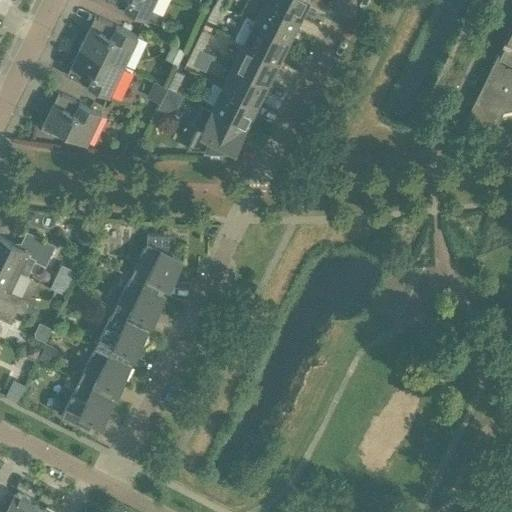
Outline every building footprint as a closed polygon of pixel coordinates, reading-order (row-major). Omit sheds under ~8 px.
[(107,0),(146,19),(155,0),(107,0)] [(289,38),(299,16),(266,0),(265,0),(255,21),(289,38)] [(266,0),(299,16),(307,0),(266,0)] [(215,22),(223,5),(215,1),(207,18),(215,22)] [(80,45),(124,65),(138,36),(95,15),(80,45)] [(244,42),(278,59),(289,38),(255,21),(246,16),(235,38),(244,42)] [(511,23),(509,30),(463,122),(464,122),(465,121),(467,122),(496,124),(503,111),(511,108),(511,23)] [(202,29),(194,44),(203,48),(210,34),(202,29)] [(180,41),(184,43),(188,33),(184,31),(178,33),(180,41)] [(267,80),(278,59),(244,42),(234,64),(267,80)] [(194,44),(186,61),(201,68),(209,52),(203,48),(194,44)] [(67,75),(109,95),(124,65),(80,45),(66,75),(67,75)] [(223,85),(257,102),(267,80),(234,64),(223,85)] [(168,86),(176,90),(183,74),(175,70),(168,86)] [(223,85),(212,107),(246,123),(257,102),(223,85)] [(169,88),(156,112),(170,119),(183,95),(169,88)] [(87,142),(101,112),(59,92),(59,91),(58,91),(41,127),(61,136),(63,131),(87,142)] [(225,149),(228,142),(235,146),(246,123),(212,107),(211,109),(202,105),(193,123),(197,126),(186,148),(206,149),(223,149),(225,149)] [(206,149),(206,157),(222,158),(223,149),(206,149)] [(19,224),(33,226),(35,213),(21,211),(19,224)] [(99,224),(88,219),(83,229),(93,235),(99,224)] [(81,243),(88,246),(93,236),(82,230),(79,237),(81,243)] [(147,232),(147,241),(130,276),(162,292),(171,274),(175,276),(183,259),(172,254),(173,233),(147,232)] [(42,258),(48,246),(25,235),(20,246),(0,236),(0,262),(18,271),(26,275),(36,255),(42,258)] [(0,302),(17,311),(24,314),(28,306),(30,302),(8,292),(18,271),(0,262),(0,302)] [(76,269),(61,262),(50,286),(64,293),(76,269)] [(166,294),(162,292),(130,276),(113,310),(145,326),(154,309),(157,310),(166,294)] [(0,317),(11,323),(17,311),(0,302),(0,317)] [(28,306),(24,314),(33,319),(38,310),(28,306)] [(145,326),(113,310),(96,344),(128,361),(137,343),(140,345),(149,328),(145,326)] [(39,357),(49,363),(57,349),(46,343),(39,357)] [(132,362),(128,361),(96,344),(78,379),(111,395),(120,377),(123,379),(132,362)] [(29,349),(26,354),(35,358),(40,349),(35,347),(29,349)] [(78,379),(61,414),(97,432),(97,431),(94,430),(103,412),(106,413),(114,397),(111,395),(78,379)] [(16,402),(26,407),(28,402),(26,395),(21,392),(16,402)] [(32,511),(36,505),(28,500),(29,497),(18,491),(16,494),(15,494),(5,511),(32,511)]
